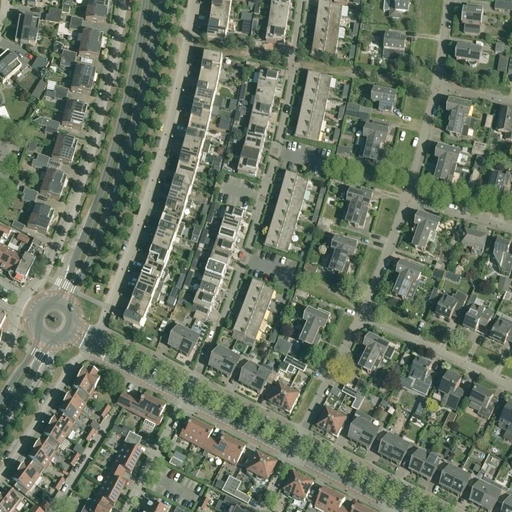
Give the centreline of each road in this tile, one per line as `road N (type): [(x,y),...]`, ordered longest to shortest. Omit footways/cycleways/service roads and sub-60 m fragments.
road 1 (residential): [(97,332),(161,154),(192,0)]
road 2 (tertiary): [(67,307),(126,152),(158,0)]
road 3 (tertiary): [(145,0),(112,153),(54,302)]
road 4 (residential): [(124,0),(87,165),(46,273),(26,296)]
road 5 (residential): [(511,388),(360,319)]
road 6 (residential): [(0,475),(88,349)]
road 7 (residential): [(276,151),(302,0)]
road 8 (residential): [(194,380),(245,258)]
road 9 (residential): [(300,435),(360,319)]
road 10 (residential): [(360,319),(407,199)]
road 11 (residential): [(124,511),(181,399)]
road 12 (residential): [(181,399),(290,455)]
